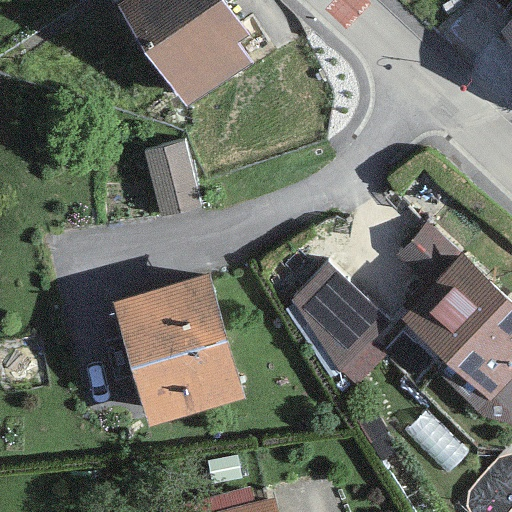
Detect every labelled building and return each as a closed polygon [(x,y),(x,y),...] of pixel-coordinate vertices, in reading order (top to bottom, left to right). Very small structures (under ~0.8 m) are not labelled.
[(133,0),(195,90),(250,57),(234,34),(246,26),(232,7),(244,0),(133,0)] [(190,141),(153,151),(171,213),(207,204),(190,141)] [(444,289),(465,268),(431,235),(410,256),(444,289)] [(344,376),(394,325),(332,265),(297,301),(344,376)] [(476,409),(511,374),(511,308),(468,265),(465,268),(444,289),(415,317),(457,360),(442,375),(476,409)] [(211,278),(130,303),(161,408),(242,382),(211,278)] [(511,374),(476,409),(484,417),(508,425),(511,421),(511,374)] [(511,451),(507,448),(457,501),(468,511),(507,511),(511,508),(511,451)] [(250,475),(244,453),(215,460),(220,482),(250,475)] [(281,511),(279,502),(259,507),(256,491),(196,505),(197,511),(281,511)]
